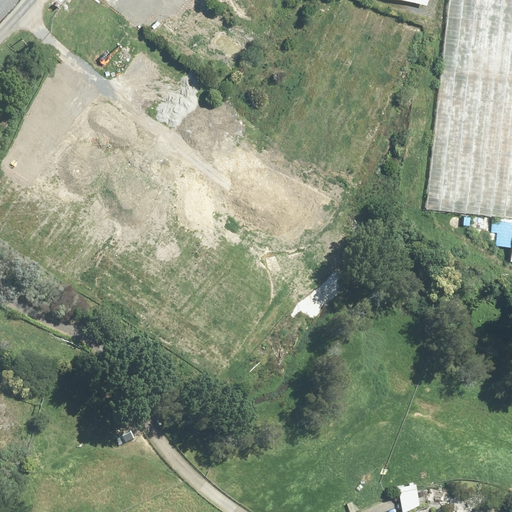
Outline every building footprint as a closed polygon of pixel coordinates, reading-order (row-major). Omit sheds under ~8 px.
[(142,0),(119,0),(115,6),(130,17),(142,0)] [(197,54),(213,33),(210,31),(221,17),(198,0),(151,0),(143,11),(197,54)] [(337,0),(270,150),(319,172),(313,186),(326,191),(332,178),(350,187),(421,31),(352,0),(337,0)] [(511,0),(447,0),(424,209),(511,219),(511,227),(508,260),(511,260),(511,0)] [(185,84),(174,76),(175,74),(163,65),(161,66),(140,50),(122,74),(151,96),(148,99),(164,112),(185,84)] [(293,269),(303,254),(64,87),(0,178),(0,245),(58,286),(65,276),(216,382),(281,289),(291,296),(304,277),(293,269)] [(289,183),(236,145),(249,127),(232,115),(220,132),(211,126),(195,147),(273,204),(289,183)] [(329,266),(308,253),(300,266),(320,279),(329,266)] [(25,447),(30,428),(11,423),(6,442),(25,447)] [(417,486),(397,488),(399,511),(405,511),(419,506),(417,486)]
